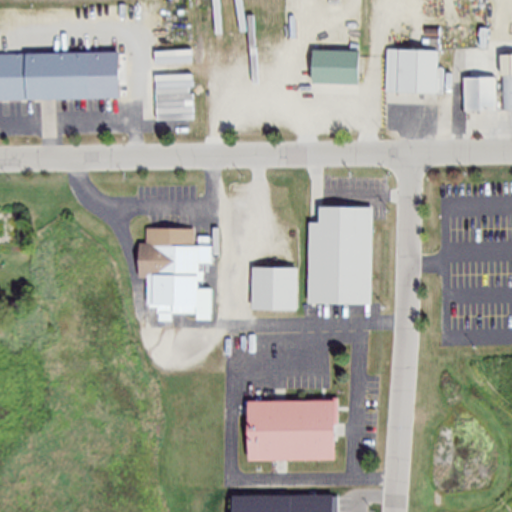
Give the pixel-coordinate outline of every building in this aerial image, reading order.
[(312,47),(311,80),(359,82),(360,49),(312,47)] [(0,99),(0,52),(90,52),(90,99),(0,99)] [(393,58),(450,58),(450,97),(393,97),(393,58)] [(144,64),(195,63),(196,118),(146,120),(144,64)] [(473,80),(502,79),(502,113),(473,113),(473,80)] [(265,243),(267,207),(315,210),(313,245),(265,243)] [(155,322),(174,322),(174,313),(196,314),(196,320),(211,320),(211,289),(196,289),(196,279),(203,279),(204,262),(210,262),(210,247),(193,247),(193,230),(149,230),(148,244),(139,244),(139,277),(146,277),(146,305),(156,305),(155,322)] [(334,457),(334,400),(250,400),(250,457),(334,457)]
